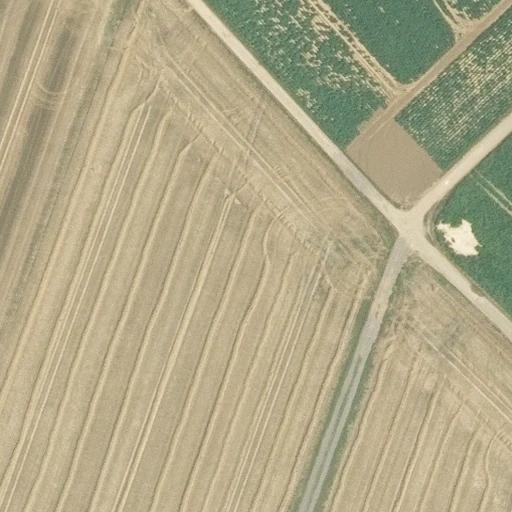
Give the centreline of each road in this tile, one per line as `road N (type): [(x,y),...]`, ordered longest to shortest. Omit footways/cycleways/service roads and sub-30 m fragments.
road 1 (track): [(402,230),(189,0)]
road 2 (track): [(511,335),(402,230),(511,124)]
road 3 (track): [(411,239),(398,255),(306,511)]
